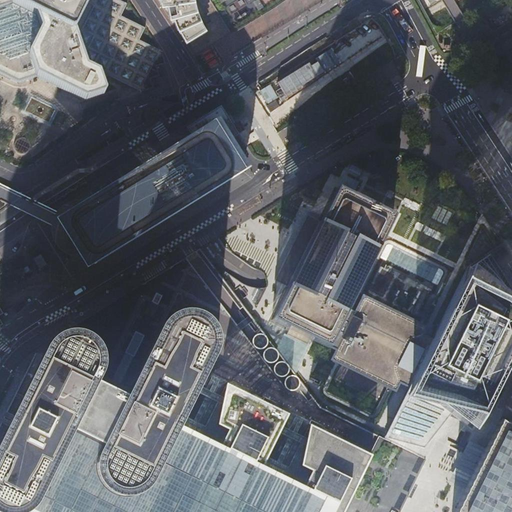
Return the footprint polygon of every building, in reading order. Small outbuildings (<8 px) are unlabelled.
[(122,15),(127,3),(120,0),(0,0),(0,74),(19,83),(37,77),(85,101),(104,95),(106,92),(103,82),(108,73),(141,91),(154,87),(151,78),(160,75),(157,66),(165,63),(161,50),(140,40),(146,27),(122,15)] [(179,29),(185,41),(186,40),(188,39),(204,29),(202,27),(200,23),(199,20),(197,16),(196,12),(195,9),(194,5),(194,1),(193,0),(161,0),(162,6),(167,5),(170,18),(173,17),(176,26),(178,30),(179,29)] [(193,0),(194,1),(194,5),(195,9),(196,12),(197,16),(199,20),(200,23),(202,27),(204,29),(188,39),(195,51),(220,35),(275,2),(276,0),(193,0)] [(32,99),(28,109),(49,118),(51,114),(57,116),(58,114),(65,117),(63,124),(68,126),(71,119),(69,119),(71,114),(32,99)] [(266,105),(271,112),(279,106),(275,100),(266,105)] [(144,116),(146,120),(158,112),(156,109),(150,108),(145,111),(144,116)] [(83,256),(90,255),(95,263),(240,173),(218,139),(217,139),(215,135),(212,131),(213,130),(209,124),(130,174),(128,171),(126,168),(75,200),(71,201),(65,204),(61,207),(57,211),(54,217),(52,225),(52,232),(53,235),(55,240),(57,245),(60,248),(66,253),(72,255),(77,256),(83,256)] [(354,181),(346,177),(344,182),(352,186),(354,181)] [(399,384),(407,388),(431,340),(423,336),(427,327),(362,295),(354,312),(347,309),(377,249),(384,235),(393,217),(336,189),(320,222),(287,288),(271,321),(289,329),(328,349),(335,352),(330,361),(395,392),(399,384)] [(274,281),(287,288),(320,222),(306,215),(274,281)] [(468,267),(511,300),(511,286),(490,252),(468,267)] [(33,258),(40,269),(48,264),(41,253),(33,258)] [(29,272),(31,270),(28,265),(23,268),(26,273),(29,272)] [(511,334),(511,300),(468,267),(464,274),(461,280),(404,394),(385,433),(426,442),(448,415),(458,402),(492,360),(501,348),(511,334)] [(162,296),(156,293),(152,302),(158,305),(162,296)] [(34,507),(36,505),(42,496),(82,414),(111,428),(100,451),(98,456),(97,460),(97,465),(97,468),(98,472),(100,477),(103,481),(106,485),(110,488),(117,492),(123,493),(129,493),(132,493),(138,491),(142,489),(146,487),(149,484),(152,479),(177,430),(180,425),(184,416),(215,352),(217,347),(217,342),(217,338),(216,333),(214,329),(212,325),(208,320),(206,319),(201,315),(197,313),(191,312),(187,312),(182,312),(178,313),(174,314),(170,317),(167,320),(163,323),(130,389),(125,400),(96,385),(101,375),(103,372),(104,366),(105,361),(104,355),(102,350),(100,346),(96,341),(92,337),(88,335),(83,333),(78,332),(73,332),(68,332),(65,333),(60,336),(56,338),(52,342),(48,347),(48,348),(0,445),(0,511),(27,511),(29,511),(31,510),(34,507)] [(144,336),(135,331),(125,353),(134,357),(144,336)] [(267,345),(268,342),(268,341),(267,338),(265,336),(263,334),(260,334),(257,334),(255,336),(253,338),(252,341),(252,343),(254,346),(256,348),(259,349),(262,349),(265,348),(267,345)] [(278,358),(278,355),(278,352),(276,350),(273,348),(270,348),(267,348),(265,350),(263,353),(263,356),(264,359),(266,361),(269,363),(271,363),(274,362),(276,361),(278,358)] [(288,372),(289,369),(288,367),(287,364),(284,362),(281,361),(278,362),(276,364),(274,367),(273,370),(274,373),(276,375),(279,376),(282,377),(284,376),(287,374),(288,372)] [(106,377),(101,375),(96,385),(125,400),(130,389),(125,387),(106,377)] [(299,379),(297,377),(294,376),(291,375),(288,376),(286,377),(285,379),(284,382),(284,384),(285,387),(287,390),(290,391),(294,391),(297,389),(299,386),(299,382),(299,379)] [(201,435),(180,425),(177,430),(152,479),(149,484),(146,487),(142,489),(138,491),(132,493),(129,493),(123,493),(117,492),(110,488),(106,485),(103,481),(100,477),(98,472),(97,468),(97,465),(97,460),(98,456),(100,451),(111,428),(82,414),(42,496),(36,505),(34,507),(44,511),(43,511),(342,511),(371,455),(309,424),(290,467),(286,477),(263,466),(267,457),(288,414),(226,383),(205,426),(201,435)] [(194,421),(184,416),(180,425),(201,435),(205,426),(194,421)] [(511,511),(511,428),(498,422),(453,511),(511,511)] [(290,467),(267,457),(263,466),(286,477),(290,467)]
